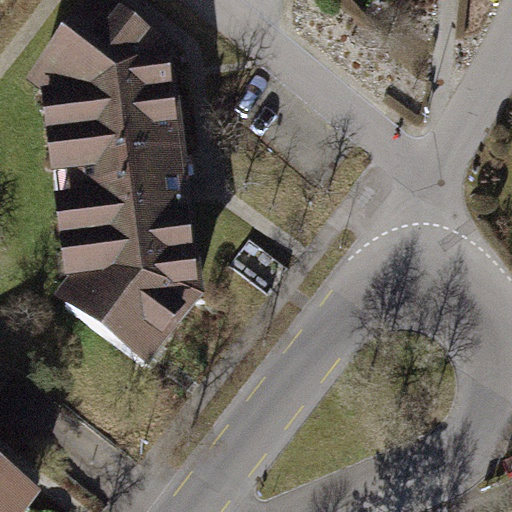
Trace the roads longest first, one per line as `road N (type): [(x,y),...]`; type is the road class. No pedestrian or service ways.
road 1 (residential): [(425,203),(199,511)]
road 2 (residential): [(511,21),(425,203)]
road 3 (residential): [(425,203),(511,347)]
